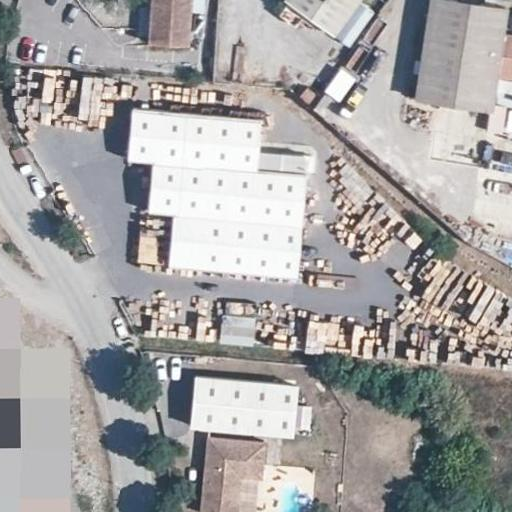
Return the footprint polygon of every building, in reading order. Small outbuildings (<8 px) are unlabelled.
[(150,0),(147,48),(187,51),(191,0),(150,0)] [(294,0),(333,30),(354,0),(294,0)] [(511,31),(497,29),(500,4),(476,0),(422,0),(409,96),(484,110),(489,72),(490,72),(511,75),(511,31)] [(322,97),(351,115),(368,88),(339,70),(322,97)] [(259,115),(131,109),(129,160),(150,161),(148,213),(170,214),(168,268),(305,274),(310,173),(256,171),(259,115)] [(254,347),(255,318),(220,316),(219,346),(254,347)] [(195,353),(188,434),(289,443),(297,361),(195,353)] [(311,433),(312,406),(302,406),(302,433),(311,433)] [(211,475),(203,476),(200,511),(235,511),(237,498),(226,498),(227,481),(238,481),(261,482),(263,449),(205,445),(204,459),(210,459),(212,459),(211,475)] [(204,459),(203,476),(211,475),(212,459),(210,459),(204,459)] [(237,498),(238,481),(227,481),(226,498),(237,498)]
